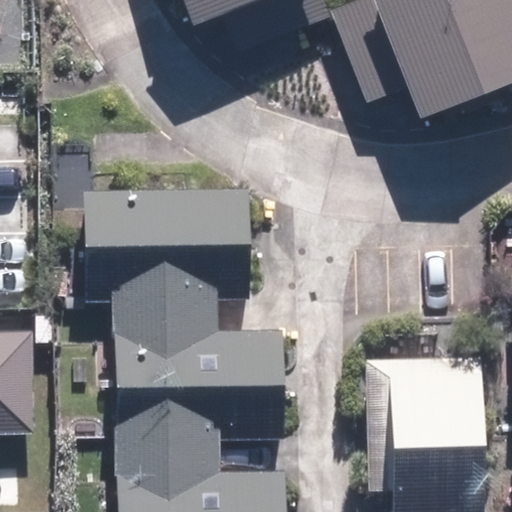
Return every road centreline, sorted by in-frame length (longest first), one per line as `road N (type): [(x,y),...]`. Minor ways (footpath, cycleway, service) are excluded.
road 1 (residential): [(340,511),(336,169)]
road 2 (residential): [(336,169),(266,148),(170,90),(114,20),(108,0)]
road 3 (residential): [(511,158),(439,175),(336,169)]
